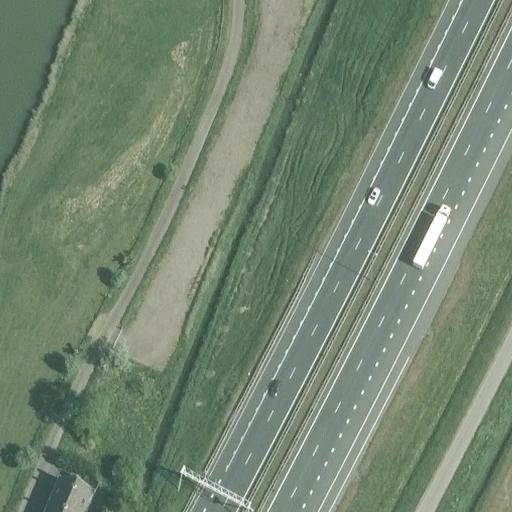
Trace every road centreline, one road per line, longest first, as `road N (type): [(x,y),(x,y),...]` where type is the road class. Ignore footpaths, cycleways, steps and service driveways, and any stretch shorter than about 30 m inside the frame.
road 1 (motorway): [(480,0),(217,511)]
road 2 (unclassified): [(28,511),(163,222),(237,31),(238,0)]
road 3 (motorway): [(281,511),(511,56)]
road 4 (unclassified): [(417,511),(511,333)]
